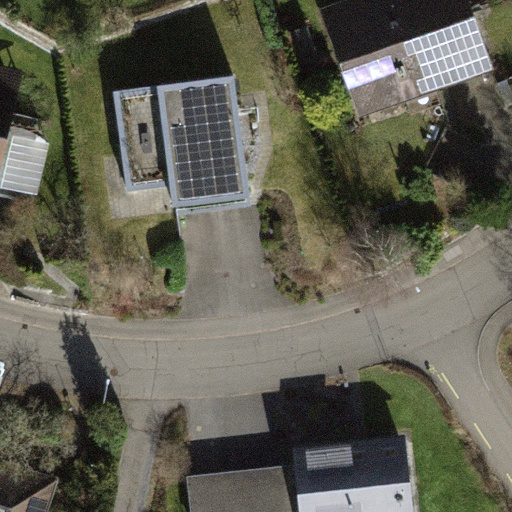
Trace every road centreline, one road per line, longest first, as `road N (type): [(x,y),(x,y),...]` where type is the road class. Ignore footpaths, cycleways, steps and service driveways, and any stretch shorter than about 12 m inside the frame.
road 1 (residential): [(430,313),(387,332),(151,351),(49,340),(0,324)]
road 2 (residential): [(511,445),(430,313)]
